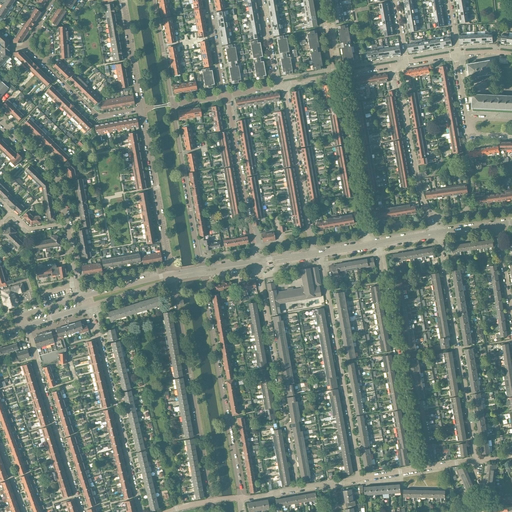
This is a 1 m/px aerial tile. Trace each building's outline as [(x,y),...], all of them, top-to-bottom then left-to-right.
[(5,0),(2,5),(9,10),(12,5),(5,0)] [(71,9),(73,5),(65,0),(63,4),(71,9)] [(2,5),(0,8),(0,11),(5,15),(9,10),(2,5)] [(59,6),(56,9),(65,15),(67,11),(59,6)] [(34,8),(31,13),(38,17),(41,12),(34,8)] [(56,9),(54,13),(62,19),(65,15),(56,9)] [(194,18),(204,17),(202,9),(193,11),(194,16),(195,15),(196,18),(194,18)] [(38,17),(31,13),(28,17),(35,22),(38,17)] [(54,13),(51,17),(60,22),(62,19),(54,13)] [(35,22),(28,17),(25,22),(32,26),(35,22)] [(51,17),(49,21),(57,26),(60,22),(51,17)] [(172,17),(163,19),(164,25),(173,24),(173,23),(172,23),(172,21),(173,21),(172,18),(172,17)] [(204,17),(194,18),(195,23),(196,23),(197,25),(196,25),(205,24),(204,17)] [(32,26),(25,22),(22,26),(29,31),(32,26)] [(205,24),(196,25),(196,30),(198,30),(198,32),(206,31),(205,24)] [(338,26),(340,36),(349,34),(348,25),(338,26)] [(29,31),(22,26),(19,31),(26,36),(29,31)] [(306,32),(308,42),(317,40),(316,30),(306,32)] [(26,36),(19,31),(16,36),(23,40),(26,36)] [(207,41),(206,36),(199,38),(198,32),(174,36),(175,41),(178,41),(179,45),(172,46),(172,47),(176,47),(177,52),(200,48),(201,48),(200,42),(207,41)] [(349,34),(340,36),(343,55),(353,53),(349,34)] [(9,49),(9,46),(9,43),(10,43),(10,40),(8,40),(3,35),(0,39),(0,43),(0,44),(1,50),(1,54),(0,54),(0,56),(5,61),(9,56),(11,56),(11,53),(9,53),(9,49)] [(276,37),(278,47),(288,45),(286,35),(276,37)] [(250,42),(251,51),(261,49),(259,40),(250,42)] [(321,59),(317,40),(308,42),(311,61),(321,59)] [(225,46),(226,56),(236,54),(234,44),(225,46)] [(288,45),(278,47),(279,56),(289,54),(288,45)] [(261,49),(251,51),(253,61),(263,59),(261,49)] [(22,52),(14,53),(12,53),(12,56),(14,56),(19,60),(24,54),(22,52)] [(353,53),(343,55),(345,65),(354,63),(353,53)] [(28,58),(24,54),(19,60),(22,64),(28,58)] [(236,54),(226,56),(228,65),(238,63),(236,54)] [(289,54),(279,56),(281,66),(291,64),(289,54)] [(32,62),(28,58),(22,64),(27,68),(32,62)] [(263,59),(253,61),(255,70),(264,68),(263,59)] [(321,59),(311,61),(313,70),(322,69),(321,59)] [(52,67),(56,70),(63,63),(59,60),(52,67)] [(469,70),(466,71),(467,76),(474,75),(475,76),(474,76),(474,77),(475,77),(475,76),(491,74),(490,63),(495,63),(494,60),(488,60),(488,61),(486,62),(486,63),(471,65),(471,64),(468,65),(469,70)] [(36,66),(32,62),(27,68),(30,72),(36,66)] [(63,63),(56,70),(59,73),(66,66),(63,63)] [(238,63),(228,65),(230,74),(239,73),(238,63)] [(291,64),(281,66),(283,75),(292,73),(291,64)] [(439,67),(440,72),(448,71),(447,66),(443,66),(443,64),(439,64),(440,67),(439,67)] [(40,70),(36,66),(30,72),(34,76),(40,70)] [(66,66),(59,73),(62,77),(69,69),(66,66)] [(202,69),(203,79),(213,77),(211,68),(202,69)] [(264,68),(255,70),(256,80),(266,78),(264,68)] [(69,69),(62,77),(66,80),(72,73),(69,69)] [(44,73),(40,70),(34,76),(38,79),(44,73)] [(48,77),(44,73),(38,79),(42,83),(48,77)] [(68,80),(71,83),(78,76),(75,73),(68,80)] [(239,73),(230,74),(231,84),(241,82),(239,73)] [(78,76),(71,83),(75,86),(81,79),(78,76)] [(52,81),(48,77),(42,83),(46,87),(52,81)] [(213,77),(203,79),(205,89),(215,87),(213,77)] [(15,89),(11,85),(4,79),(2,81),(0,80),(0,97),(8,88),(13,92),(15,89)] [(81,79),(75,86),(78,89),(84,83),(81,79)] [(195,82),(188,83),(189,91),(196,90),(195,82)] [(84,83),(78,89),(81,93),(88,86),(84,83)] [(188,83),(180,84),(182,93),(189,91),(188,83)] [(174,94),(182,93),(180,84),(173,85),(174,94)] [(322,90),(323,92),(332,91),(332,89),(333,89),(332,84),(330,84),(330,85),(324,86),(324,90),(322,90)] [(52,86),(45,93),(49,96),(56,89),(52,86)] [(88,86),(81,93),(84,96),(91,89),(88,86)] [(56,89),(49,96),(53,100),(59,93),(56,89)] [(91,89),(84,96),(88,99),(94,92),(91,89)] [(330,101),(329,98),(332,97),(332,98),(334,97),(333,93),(332,91),(323,92),(323,95),(325,94),(326,98),(324,98),(325,102),(330,101)] [(385,98),(386,102),(396,100),(395,96),(396,96),(395,91),(389,92),(390,97),(385,98)] [(94,92),(88,99),(91,102),(98,95),(94,92)] [(59,93),(53,100),(55,102),(56,103),(63,96),(61,95),(59,93)] [(98,95),(91,102),(94,105),(101,98),(98,95)] [(511,97),(501,97),(501,95),(497,95),(497,97),(481,96),(481,95),(473,95),(473,97),(470,97),(469,102),(473,102),(472,107),(511,109),(511,97)] [(63,96),(56,103),(58,105),(60,107),(67,100),(64,98),(63,96)] [(2,106),(6,110),(12,104),(8,100),(2,106)] [(67,100),(60,107),(64,110),(70,104),(70,103),(67,100)] [(12,104),(6,110),(10,114),(16,108),(12,104)] [(70,104),(64,110),(67,114),(74,107),(70,104)] [(74,107),(67,114),(71,117),(77,111),(74,107)] [(199,107),(192,109),(194,117),(201,116),(199,107)] [(16,108),(10,114),(14,118),(20,112),(16,108)] [(192,109),(185,110),(186,119),(194,117),(192,109)] [(179,120),(186,119),(185,110),(177,111),(179,120)] [(77,111),(71,117),(75,121),(81,114),(77,111)] [(20,112),(14,118),(18,122),(18,121),(24,116),(20,112)] [(81,114),(75,121),(76,123),(78,125),(85,118),(83,116),(81,114)] [(33,122),(29,118),(23,125),(27,129),(33,122)] [(85,118),(78,125),(82,128),(88,121),(85,118)] [(88,121),(82,128),(86,132),(92,125),(88,121)] [(37,126),(33,122),(27,129),(31,132),(32,132),(37,126)] [(37,126),(32,132),(31,132),(31,133),(32,132),(36,136),(41,130),(37,126)] [(41,130),(36,136),(40,140),(45,134),(41,130)] [(45,134),(40,140),(44,144),(49,138),(45,134)] [(49,138),(44,144),(48,147),(53,141),(49,138)] [(192,138),(184,139),(186,150),(194,149),(192,138)] [(53,141),(48,147),(52,151),(57,145),(53,141)] [(4,142),(0,146),(0,149),(3,152),(8,146),(4,142)] [(500,146),(498,146),(499,149),(500,149),(500,150),(506,150),(506,142),(500,142),(500,146)] [(57,145),(52,151),(55,155),(55,156),(61,149),(57,145)] [(8,146),(3,152),(7,156),(12,150),(8,146)] [(65,153),(61,149),(55,156),(59,159),(65,153)] [(10,160),(13,157),(16,154),(12,150),(7,156),(10,160)] [(23,158),(22,158),(22,157),(21,155),(20,155),(17,153),(16,154),(13,157),(19,162),(23,158)] [(69,157),(65,153),(59,159),(63,163),(69,157)] [(195,153),(187,155),(189,165),(197,164),(195,153)] [(13,157),(10,160),(9,161),(15,166),(19,162),(13,157)] [(24,171),(28,175),(34,169),(30,165),(24,171)] [(70,165),(68,168),(67,167),(63,170),(67,173),(75,172),(74,169),(70,165)] [(38,173),(34,169),(28,175),(32,179),(38,173)] [(42,177),(38,173),(32,179),(36,183),(42,177)] [(46,181),(42,177),(36,183),(40,187),(46,181)] [(48,181),(47,182),(46,181),(40,187),(41,188),(42,191),(50,189),(48,181)] [(0,194),(0,195),(3,199),(8,193),(10,192),(6,188),(0,194)] [(3,199),(6,203),(12,197),(8,193),(3,199)] [(12,197),(6,203),(10,206),(16,200),(12,197)] [(16,200),(10,206),(14,210),(20,204),(16,200)] [(20,204),(14,210),(18,214),(19,214),(20,214),(21,213),(21,212),(25,207),(21,203),(20,204)] [(22,217),(26,221),(32,216),(28,212),(22,217)] [(32,216),(26,221),(31,226),(33,225),(36,224),(34,216),(33,217),(32,216)] [(10,226),(6,230),(12,236),(14,234),(16,232),(10,226)] [(2,234),(4,236),(8,240),(12,236),(6,230),(2,234)] [(273,230),(267,231),(269,241),(271,241),(276,240),(275,238),(273,230)] [(18,238),(14,234),(12,236),(8,240),(7,241),(11,245),(18,238)] [(21,242),(18,238),(11,245),(15,248),(21,242)] [(220,247),(219,243),(221,242),(220,241),(210,243),(210,239),(209,239),(211,249),(220,247)] [(25,245),(21,242),(15,248),(16,250),(17,249),(19,251),(25,245)] [(424,263),(424,261),(422,250),(416,251),(417,257),(421,257),(422,260),(422,263),(424,263)] [(373,258),(356,261),(357,268),(366,266),(366,267),(375,266),(373,258)] [(340,271),(339,264),(329,266),(330,271),(333,271),(334,276),(339,275),(338,271),(340,271)] [(57,275),(56,267),(56,265),(46,267),(48,277),(57,275)] [(67,277),(66,271),(65,266),(56,267),(57,275),(58,279),(67,277)] [(48,277),(46,267),(36,268),(38,278),(48,277)] [(280,313),(279,304),(321,296),(319,285),(321,285),(317,267),(300,270),(303,286),(301,286),(301,288),(293,289),(293,287),(287,288),(287,290),(279,292),(278,290),(276,291),(276,290),(275,290),(274,282),(266,284),(268,297),(269,297),(272,315),(280,313)] [(1,296),(6,312),(11,310),(10,308),(18,305),(17,302),(18,301),(17,299),(16,299),(15,295),(25,292),(24,289),(23,284),(22,284),(1,290),(2,295),(1,296)] [(159,296),(154,298),(156,306),(160,305),(160,307),(163,306),(162,304),(161,300),(161,301),(159,296)] [(72,324),(75,335),(88,331),(87,325),(84,326),(84,325),(83,324),(82,324),(81,324),(80,322),(80,321),(77,322),(76,322),(76,323),(74,323),(73,323),(72,324)] [(65,326),(63,326),(67,337),(75,335),(72,324),(70,324),(69,324),(69,325),(67,325),(66,325),(65,326)] [(57,334),(52,336),(54,341),(63,339),(67,337),(63,326),(62,327),(61,327),(60,328),(59,327),(59,328),(58,328),(56,329),(57,334)] [(37,337),(34,338),(41,361),(42,361),(43,364),(67,363),(66,348),(63,339),(54,341),(52,336),(51,331),(47,333),(47,332),(46,332),(42,333),(42,334),(36,336),(37,337)] [(440,339),(440,338),(441,345),(433,347),(434,350),(442,348),(449,347),(448,341),(450,340),(449,337),(440,339)] [(24,359),(22,351),(18,352),(18,349),(15,350),(18,360),(24,359)] [(43,368),(45,375),(52,372),(50,366),(43,368)] [(52,372),(45,375),(47,381),(54,379),(52,372)] [(54,379),(47,381),(49,387),(56,385),(54,379)] [(245,425),(244,420),(246,419),(245,416),(243,416),(243,417),(237,418),(239,426),(245,425)] [(12,420),(1,424),(2,428),(10,425),(9,423),(13,422),(12,420)] [(15,428),(4,432),(5,437),(13,434),(12,432),(16,430),(15,428)] [(18,437),(7,441),(8,445),(16,442),(15,440),(19,439),(18,437)] [(21,445),(10,449),(11,454),(19,451),(18,448),(22,447),(21,445)] [(24,454),(13,458),(14,462),(22,459),(21,457),(25,456),(24,454)] [(25,468),(24,465),(28,464),(27,462),(16,466),(17,471),(25,468)] [(462,468),(456,470),(459,476),(460,475),(467,472),(465,467),(462,468)] [(351,468),(344,470),(345,473),(343,473),(344,477),(349,476),(348,474),(352,473),(351,468)] [(20,477),(21,482),(29,479),(28,476),(32,475),(31,473),(20,477)] [(290,484),(289,479),(281,481),(281,485),(280,486),(280,488),(282,487),(282,488),(287,487),(286,484),(290,484)] [(34,482),(23,486),(24,490),(32,487),(31,485),(35,483),(34,482)] [(10,485),(2,487),(3,490),(0,491),(0,493),(11,489),(10,485)] [(473,487),(466,490),(468,495),(471,494),(475,492),(473,487)] [(37,490),(26,494),(27,498),(35,496),(34,493),(38,492),(37,490)] [(13,493),(5,496),(6,498),(2,500),(3,502),(14,498),(13,493)] [(40,499),(29,503),(30,507),(38,504),(37,502),(41,500),(40,499)] [(16,502),(8,504),(9,507),(5,508),(6,510),(17,506),(16,502)]
